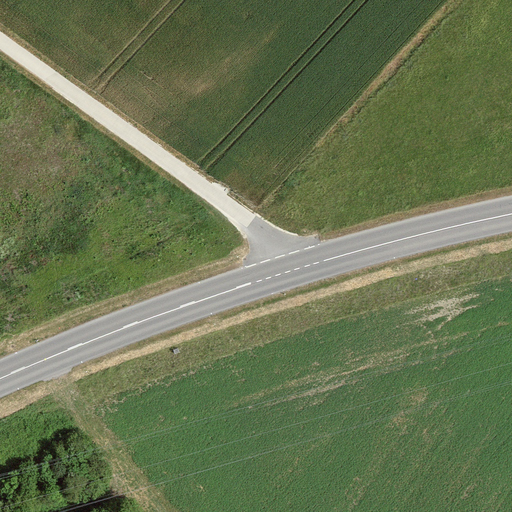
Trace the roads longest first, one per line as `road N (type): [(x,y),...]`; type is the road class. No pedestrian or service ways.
road 1 (secondary): [(0,381),(178,307),(511,215)]
road 2 (track): [(0,42),(246,221),(297,272)]
